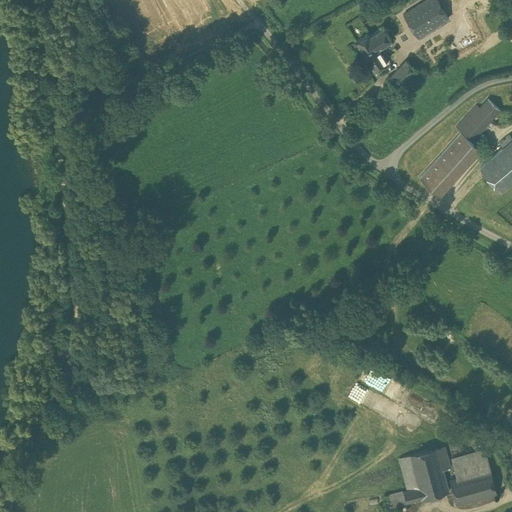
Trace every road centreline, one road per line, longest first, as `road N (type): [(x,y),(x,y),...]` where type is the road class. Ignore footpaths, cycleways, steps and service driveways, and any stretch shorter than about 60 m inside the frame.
road 1 (residential): [(381,166),(350,140),(259,23)]
road 2 (residential): [(511,79),(471,90),(381,166)]
road 3 (residential): [(511,242),(381,166)]
